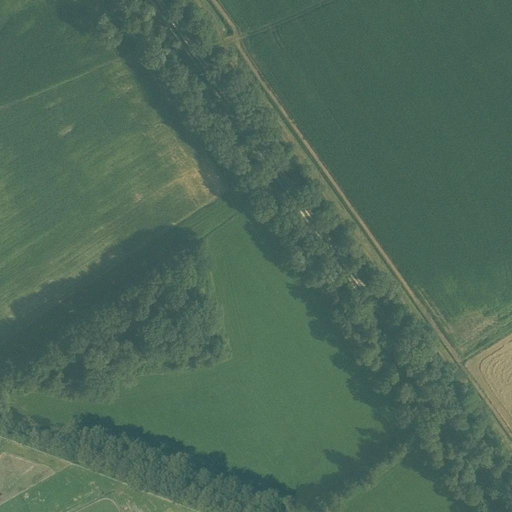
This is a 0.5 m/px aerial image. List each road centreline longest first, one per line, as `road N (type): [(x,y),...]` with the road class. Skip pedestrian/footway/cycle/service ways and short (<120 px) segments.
road 1 (track): [(511,501),(156,0)]
road 2 (unclassified): [(242,511),(0,419)]
